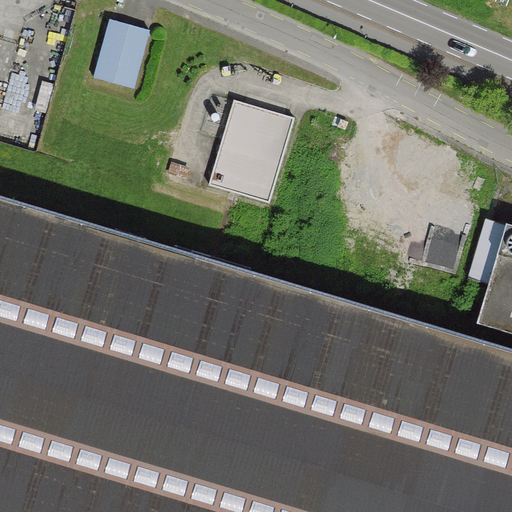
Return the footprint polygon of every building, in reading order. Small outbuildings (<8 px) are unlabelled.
[(94,76),(135,88),(151,30),(111,19),(94,76)] [(210,185),(271,203),(296,118),(236,100),(210,185)] [(183,164),(201,169),(204,158),(187,153),(183,164)] [(511,511),(511,351),(498,347),(0,199),(0,511),(511,511)] [(511,226),(493,221),(475,282),(495,288),(483,324),(503,330),(511,332),(511,226)]
